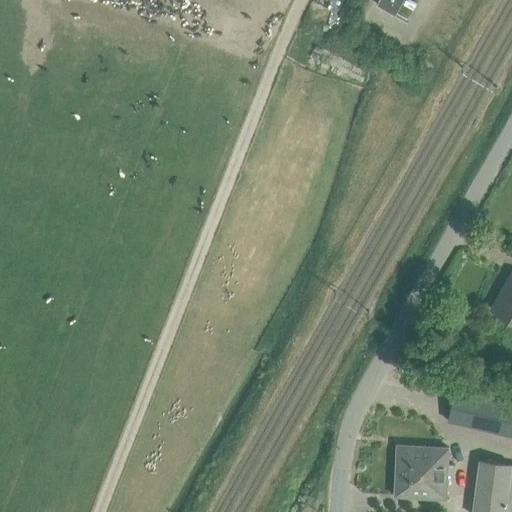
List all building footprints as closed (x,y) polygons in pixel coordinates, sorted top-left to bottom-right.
[(402,0),(378,0),(376,4),(394,14),(402,0)] [(511,273),(492,309),(511,320),(511,273)] [(511,403),(455,390),(448,421),(511,436),(511,403)] [(397,445),(395,480),(412,480),(413,470),(429,471),(430,464),(447,465),(448,448),(397,445)] [(511,511),(511,467),(511,465),(479,461),(472,511),(511,511)] [(394,496),(446,499),(447,465),(430,464),(429,471),(413,470),(412,480),(395,480),(394,496)]
